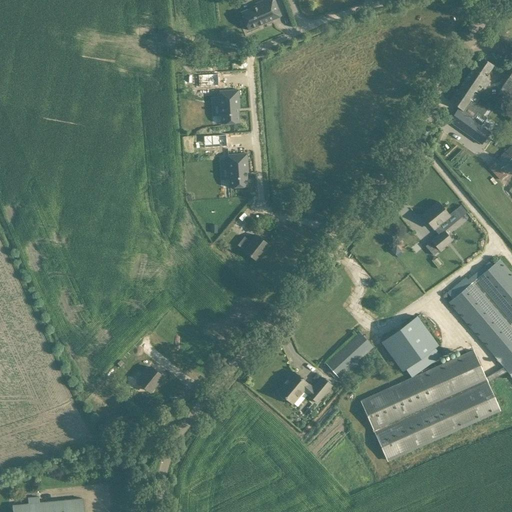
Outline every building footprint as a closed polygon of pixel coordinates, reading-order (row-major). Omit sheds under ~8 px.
[(274,0),(264,0),(263,1),(266,7),(259,10),(257,6),(240,12),(248,30),(281,16),(274,0)] [(480,56),(457,90),(477,103),(484,92),(491,82),(486,78),(494,66),(488,62),(480,56)] [(511,71),(501,87),(502,88),(499,93),(501,95),(506,98),(510,98),(511,94),(511,71)] [(218,73),(198,74),(199,87),(219,85),(218,73)] [(238,109),(240,109),(238,90),(219,91),(221,124),(239,123),(238,109)] [(457,90),(449,101),(458,107),(460,109),(461,110),(460,112),(465,115),(457,126),(482,144),(490,133),(481,126),(471,119),(477,111),(483,115),(488,108),(479,102),(478,104),(477,103),(457,90)] [(226,134),(203,135),(203,148),(227,146),(226,134)] [(511,145),(496,160),(489,167),(501,180),(511,169),(511,145)] [(247,173),(248,173),(247,153),(228,155),(230,187),(247,186),(247,173)] [(422,215),(428,223),(433,229),(433,228),(439,235),(431,241),(439,250),(451,240),(444,231),(443,231),(438,225),(449,215),(438,202),(422,215)] [(472,214),(465,214),(464,207),(454,208),(456,228),(473,226),(472,214)] [(238,245),(244,250),(255,260),(268,244),(256,235),(250,242),(244,237),(238,245)] [(511,274),(499,259),(449,302),(504,367),(486,378),(473,350),(360,400),(387,462),(501,411),(488,383),(507,371),(511,376),(511,274)] [(416,316),(381,342),(402,372),(438,347),(437,345),(416,316)] [(160,325),(147,341),(157,349),(162,343),(175,353),(182,343),(160,325)] [(324,363),(339,378),(373,347),(358,331),(324,363)] [(132,377),(142,386),(150,392),(162,376),(150,366),(143,375),(137,371),(132,377)] [(292,404),(293,403),(297,407),(307,394),(317,402),(331,385),(322,377),(313,388),(294,372),(277,391),(279,393),(278,395),(284,399),(285,398),(292,404)] [(28,504),(12,505),(12,511),(84,511),(83,498),(39,503),(39,497),(28,498),(28,504)]
